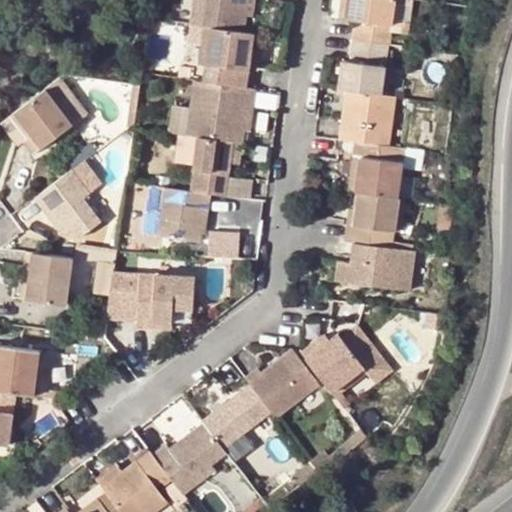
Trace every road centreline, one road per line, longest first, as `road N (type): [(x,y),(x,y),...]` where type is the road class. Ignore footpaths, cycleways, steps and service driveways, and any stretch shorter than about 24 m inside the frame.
road 1 (residential): [(328,0),(283,300),(0,510)]
road 2 (trunk): [(511,287),(462,467),(431,511)]
